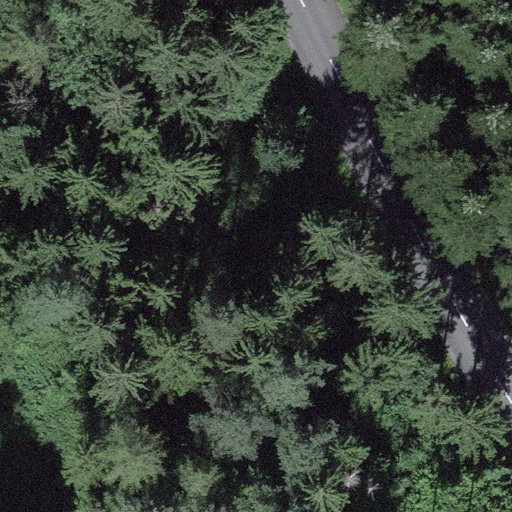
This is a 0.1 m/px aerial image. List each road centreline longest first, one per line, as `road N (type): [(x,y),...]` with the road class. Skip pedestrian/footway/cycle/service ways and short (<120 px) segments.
road 1 (tertiary): [(299,0),(511,378)]
road 2 (track): [(0,173),(15,322),(109,511)]
